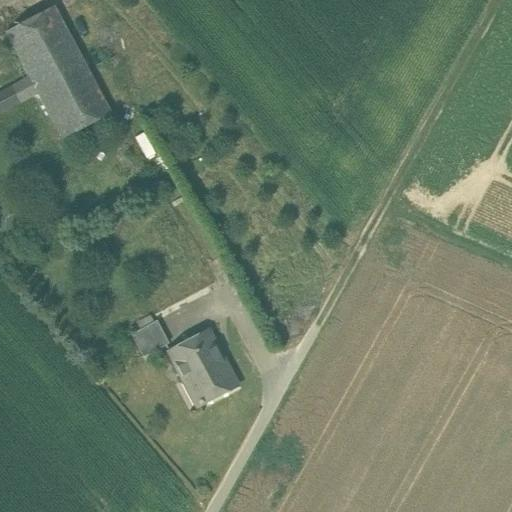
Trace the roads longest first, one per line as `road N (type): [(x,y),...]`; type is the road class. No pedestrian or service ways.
road 1 (track): [(314,326),(499,0)]
road 2 (track): [(385,201),(511,258)]
